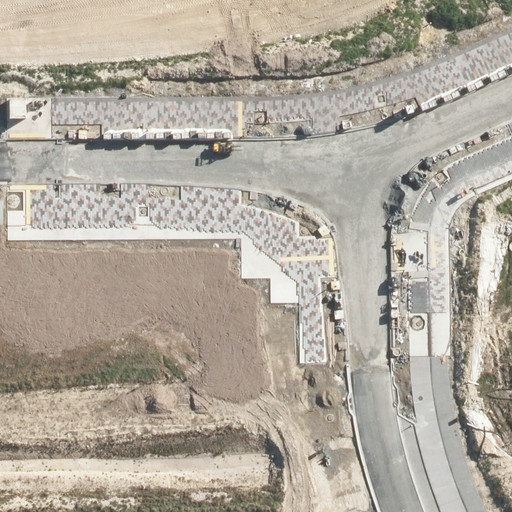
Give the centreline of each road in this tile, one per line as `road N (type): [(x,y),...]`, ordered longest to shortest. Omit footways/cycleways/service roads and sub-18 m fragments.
road 1 (residential): [(399,511),(368,382),(354,161)]
road 2 (tertiary): [(354,161),(0,164)]
road 3 (tertiary): [(511,96),(354,161)]
